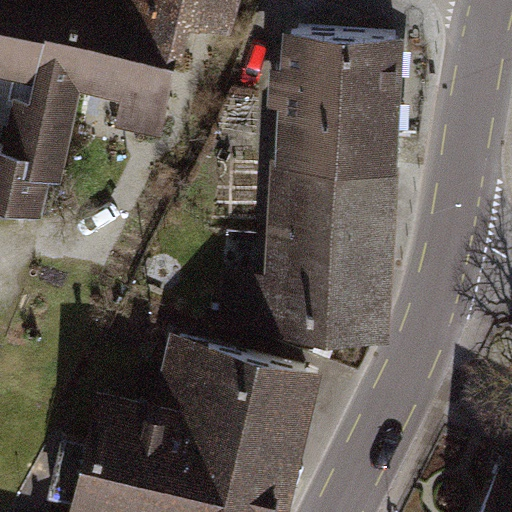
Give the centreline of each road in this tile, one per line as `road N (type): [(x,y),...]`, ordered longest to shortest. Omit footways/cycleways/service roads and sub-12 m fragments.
road 1 (tertiary): [(455,233),(397,396),(338,511)]
road 2 (tertiary): [(500,0),(455,233)]
